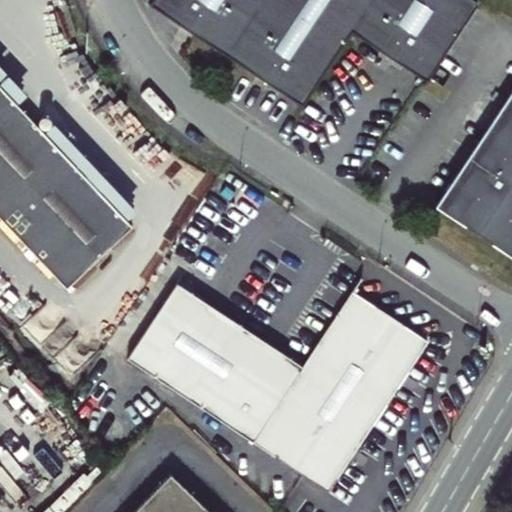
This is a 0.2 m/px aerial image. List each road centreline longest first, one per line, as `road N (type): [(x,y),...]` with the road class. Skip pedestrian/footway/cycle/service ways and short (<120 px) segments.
road 1 (unclassified): [(511,320),(192,105),(159,71),(116,0)]
road 2 (secondary): [(511,364),(425,511)]
